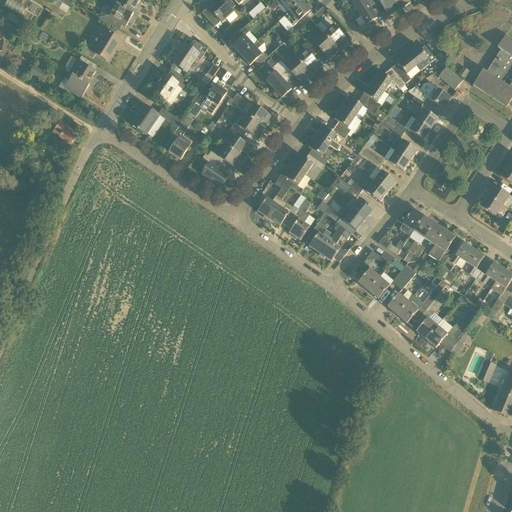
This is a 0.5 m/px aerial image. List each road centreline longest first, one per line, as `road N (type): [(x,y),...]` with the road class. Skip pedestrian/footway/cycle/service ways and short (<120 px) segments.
road 1 (unclassified): [(511,434),(331,289)]
road 2 (unclassified): [(0,338),(99,135)]
road 3 (unclassified): [(307,127),(230,69),(179,1)]
road 4 (unclassified): [(235,218),(99,135)]
road 5 (unclassified): [(99,135),(179,1)]
road 6 (unclassified): [(405,186),(463,108),(508,134)]
road 7 (unclassified): [(331,289),(405,186)]
